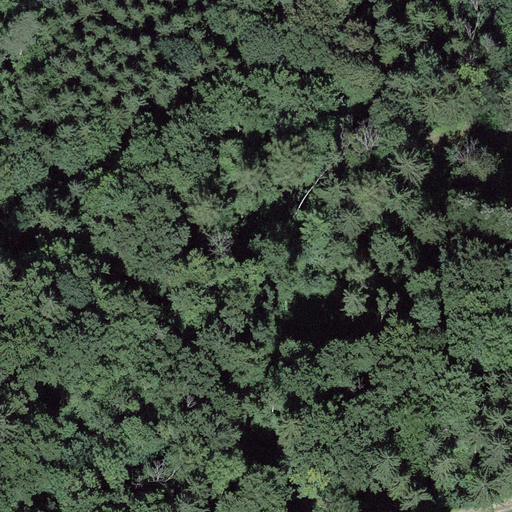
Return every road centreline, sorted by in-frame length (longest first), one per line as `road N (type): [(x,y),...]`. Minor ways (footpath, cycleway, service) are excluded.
road 1 (track): [(511,72),(479,117),(429,135),(295,98),(206,107),(0,237)]
road 2 (track): [(389,511),(344,507),(276,480),(209,432),(82,284),(24,259),(0,262)]
road 3 (track): [(82,284),(101,198),(122,161)]
